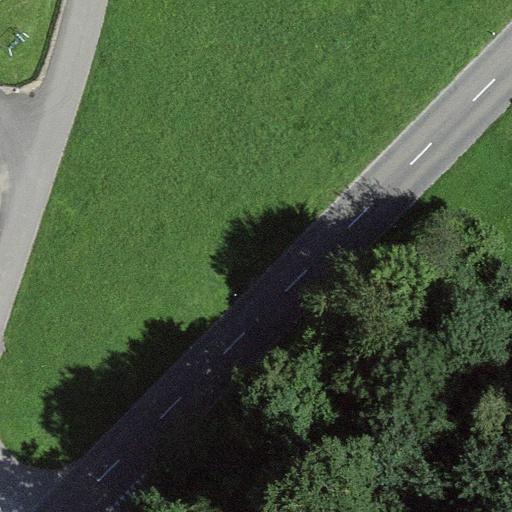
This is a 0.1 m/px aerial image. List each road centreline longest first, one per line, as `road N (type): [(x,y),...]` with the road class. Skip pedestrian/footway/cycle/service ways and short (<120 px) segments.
road 1 (tertiary): [(71,511),(511,65)]
road 2 (unclassified): [(93,0),(0,289)]
